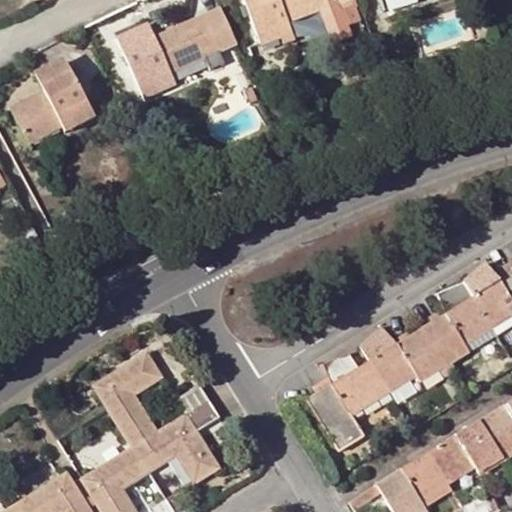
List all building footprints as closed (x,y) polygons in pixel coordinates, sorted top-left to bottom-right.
[(340,13),(335,0),(242,0),(261,45),(280,37),(283,45),(295,40),(288,21),(323,8),(327,17),(322,19),(325,24),(331,22),(330,18),(341,14),(340,13)] [(351,0),(335,0),(340,13),(344,11),(354,7),(351,0)] [(360,22),(354,7),(344,11),(351,25),(360,22)] [(297,29),(322,19),(327,17),(323,8),(288,21),(295,40),(301,38),(297,29)] [(217,54),(202,20),(154,41),(147,27),(117,41),(143,98),(163,89),(158,80),(169,75),(217,54)] [(264,53),(283,45),(280,37),(261,45),(264,53)] [(65,63),(41,75),(50,91),(44,94),(10,112),(28,145),(62,128),(78,119),(82,126),(94,119),(65,63)] [(35,78),(44,94),(50,91),(41,75),(35,78)] [(174,85),(169,75),(158,80),(163,89),(174,85)] [(252,92),(244,95),(249,109),(258,106),(252,92)] [(65,135),(82,126),(78,119),(62,128),(65,135)] [(495,271),(501,281),(511,273),(511,260),(505,265),(495,271)] [(313,397),(303,403),(335,454),(361,438),(350,420),(346,415),(359,407),(355,400),(380,384),(394,376),(398,382),(412,374),(414,379),(419,385),(436,374),(443,370),(450,365),(467,355),(464,350),(460,344),(473,335),(469,330),(483,321),(498,312),(502,318),(511,312),(511,273),(501,281),(498,283),(483,266),(461,285),(435,296),(443,317),(434,323),(408,338),(399,344),(395,346),(380,329),(358,349),(367,364),(357,372),(346,354),(318,366),(324,381),(328,388),(313,397)] [(483,321),(491,333),(511,319),(511,312),(502,318),(498,312),(483,321)] [(460,344),(464,350),(476,342),(480,349),(494,339),(491,333),(483,321),(469,330),(473,335),(460,344)] [(395,339),(399,344),(408,338),(405,333),(400,336),(395,339)] [(146,354),(93,389),(132,450),(80,482),(98,511),(133,511),(119,490),(175,455),(194,484),(218,469),(195,433),(218,420),(198,388),(174,403),(184,418),(157,435),(132,396),(161,378),(146,354)] [(443,370),(447,376),(454,371),(450,365),(443,370)] [(443,370),(436,374),(440,380),(447,376),(443,370)] [(380,384),(387,396),(414,379),(412,374),(398,382),(394,376),(380,384)] [(309,390),(313,397),(328,388),(324,381),(317,386),(309,390)] [(346,415),(350,420),(387,396),(380,384),(355,400),(359,407),(346,415)] [(511,402),(374,487),(380,496),(389,511),(417,511),(422,509),(417,502),(430,494),(425,487),(440,477),(455,468),(459,476),(472,468),(477,477),(511,454),(511,402)] [(440,477),(445,485),(453,480),(459,476),(455,468),(440,477)] [(88,511),(66,476),(6,511),(88,511)] [(422,509),(423,511),(428,508),(450,494),(445,485),(440,477),(425,487),(430,494),(417,502),(422,509)] [(380,496),(374,487),(364,494),(369,503),(380,496)] [(495,511),(487,492),(456,511),(495,511)] [(355,511),(369,503),(364,494),(348,504),(353,511),(355,511)] [(170,511),(165,502),(148,511),(170,511)]
